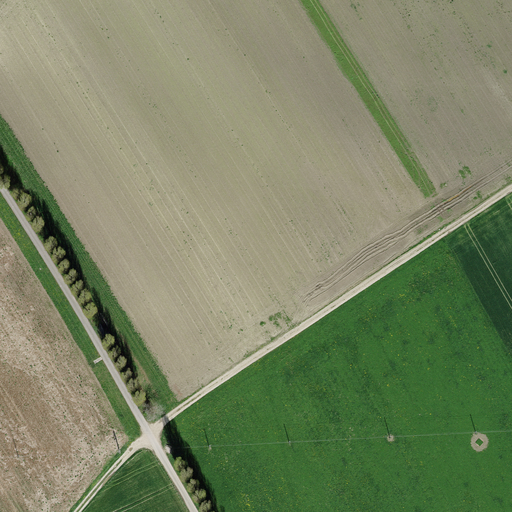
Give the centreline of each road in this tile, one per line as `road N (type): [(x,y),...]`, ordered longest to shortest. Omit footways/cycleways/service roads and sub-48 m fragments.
road 1 (track): [(511,190),(148,433),(77,511)]
road 2 (track): [(0,188),(193,511)]
